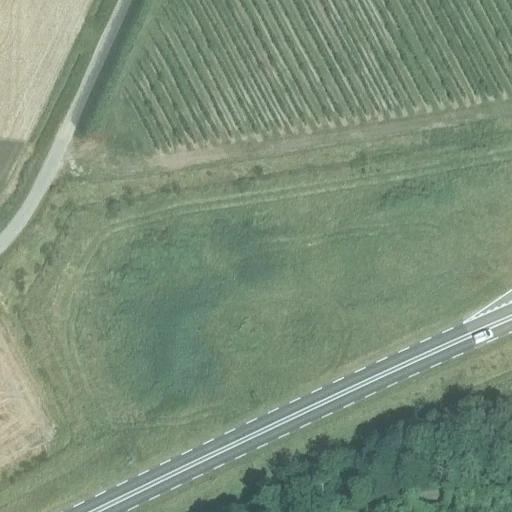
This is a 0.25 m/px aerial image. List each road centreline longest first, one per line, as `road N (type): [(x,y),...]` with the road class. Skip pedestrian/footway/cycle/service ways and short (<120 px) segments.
road 1 (secondary): [(89,511),(511,319)]
road 2 (unclassified): [(0,229),(116,0)]
